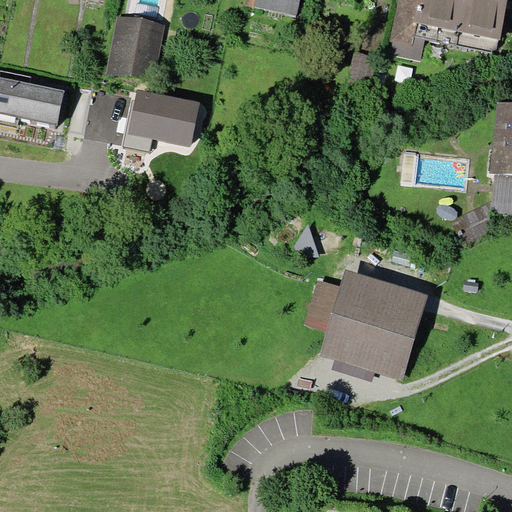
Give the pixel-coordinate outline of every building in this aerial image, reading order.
[(255,0),(254,5),(297,14),(299,0),(255,0)] [(418,0),(398,0),(390,40),(394,41),(413,45),(415,37),(418,22),(414,21),(418,0)] [(418,0),(414,21),(418,22),(500,39),(508,0),(418,0)] [(117,15),(106,72),(155,81),(166,24),(117,15)] [(425,38),(415,37),(413,45),(394,41),(391,55),(421,61),(425,38)] [(354,53),(347,88),(368,93),(375,57),(354,53)] [(2,70),(0,76),(0,77),(30,84),(32,77),(2,70)] [(0,112),(20,117),(58,125),(65,91),(30,84),(0,77),(0,112)] [(137,89),(135,100),(128,133),(153,139),(191,147),(200,102),(137,89)] [(150,153),(153,139),(128,133),(135,100),(132,100),(122,147),(150,153)] [(511,103),(497,102),(489,172),(494,173),(511,174),(511,103)] [(0,123),(18,127),(20,117),(0,112),(0,123)] [(511,174),(494,173),(492,203),(491,211),(511,213),(511,174)] [(491,211),(492,203),(451,221),(461,245),(487,235),(491,211)] [(325,331),(318,353),(335,358),(331,369),(371,381),(374,371),(401,380),(428,293),(345,268),(339,286),(318,279),(304,325),(325,331)]
